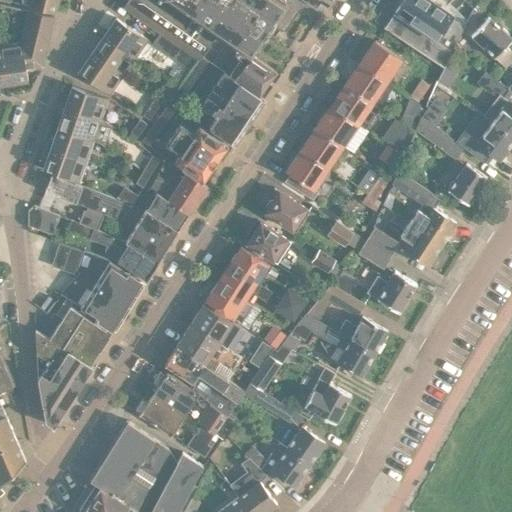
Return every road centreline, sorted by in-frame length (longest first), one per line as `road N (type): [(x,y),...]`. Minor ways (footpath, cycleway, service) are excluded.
road 1 (residential): [(363,0),(60,454)]
road 2 (tertiary): [(339,511),(511,231)]
road 3 (residential): [(60,454),(36,429),(14,239)]
road 4 (residential): [(0,174),(45,63),(91,0)]
